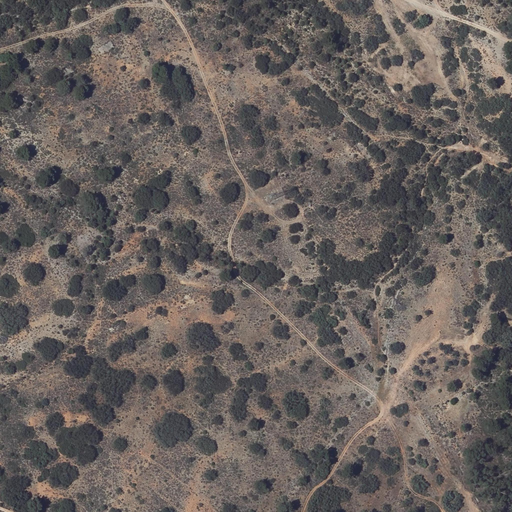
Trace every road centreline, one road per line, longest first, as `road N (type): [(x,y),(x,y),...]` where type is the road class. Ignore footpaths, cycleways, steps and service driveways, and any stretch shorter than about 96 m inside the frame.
road 1 (track): [(301,511),(320,476),(380,406),(231,268),(222,240),(244,182),(164,0)]
road 2 (track): [(0,50),(152,0)]
road 3 (track): [(380,406),(395,423),(410,487),(432,497),(440,511)]
